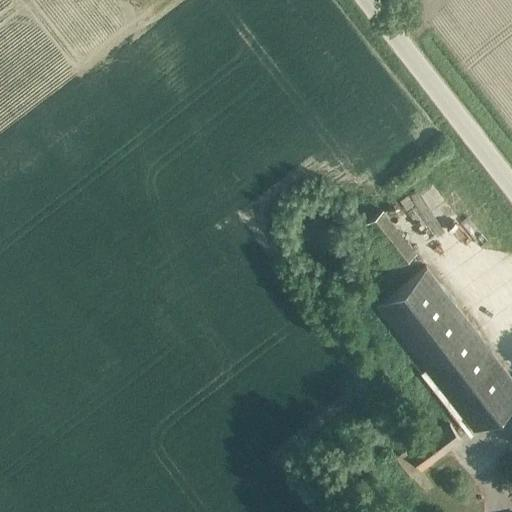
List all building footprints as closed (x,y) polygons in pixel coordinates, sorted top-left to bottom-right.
[(420,183),(387,206),(404,229),(413,223),(408,216),(431,199),(420,183)] [(366,222),(398,264),(414,252),(382,210),(366,222)] [(511,398),(511,378),(425,266),(376,304),(472,429),(511,398)] [(409,454),(420,469),(460,438),(449,424),(409,454)] [(395,457),(410,477),(420,469),(404,449),(395,457)]
